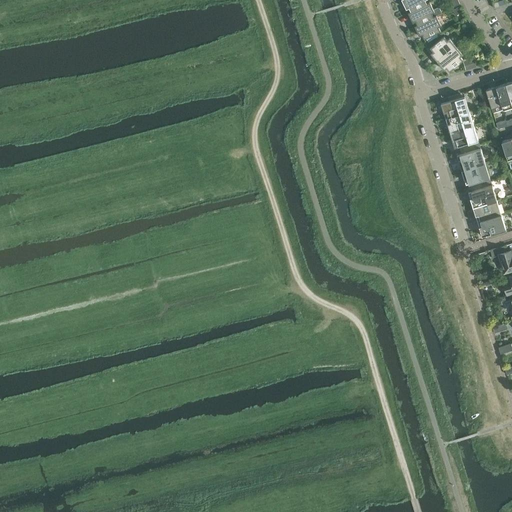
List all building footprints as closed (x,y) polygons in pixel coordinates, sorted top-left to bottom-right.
[(402,0),(405,6),(408,5),(411,11),(427,3),(425,0),(402,0)] [(438,7),(434,9),(430,1),(427,3),(411,11),(408,12),(412,19),(414,18),(417,24),(436,15),(437,15),(442,12),(440,8),(438,7)] [(441,25),(437,15),(436,15),(417,24),(415,25),(418,33),(421,32),(425,39),(426,38),(428,42),(439,36),(437,32),(441,31),(439,26),(441,25)] [(433,55),(438,61),(456,46),(450,38),(447,39),(444,36),(430,47),(435,53),(433,55)] [(456,46),(438,61),(442,67),(445,65),(450,71),(464,60),(461,56),(463,54),(456,46)] [(464,63),(466,69),(476,66),(474,60),(464,63)] [(496,86),(502,105),(503,109),(511,106),(511,103),(511,102),(506,83),(496,86)] [(492,108),(502,105),(496,86),(486,89),(492,108)] [(446,110),(448,117),(470,111),(465,96),(441,103),(443,111),(446,110)] [(448,126),(450,132),(474,125),(470,111),(448,117),(451,125),(448,126)] [(497,122),(499,128),(508,125),(506,119),(497,122)] [(462,145),(463,149),(475,145),(473,141),(479,140),(474,125),(450,132),(455,147),(462,145)] [(511,158),(511,137),(502,141),(508,160),(511,158)] [(457,155),(462,170),(485,162),(481,147),(476,149),(475,145),(463,149),(464,152),(457,155)] [(485,162),(462,170),(464,176),(466,176),(469,184),(490,177),(485,162)] [(471,200),(473,207),(497,199),(492,185),(471,191),(474,199),(471,200)] [(478,213),(480,220),(501,213),(497,199),(473,207),(475,214),(478,213)] [(501,213),(480,220),(477,221),(482,236),(485,235),(486,239),(507,232),(501,213)] [(506,251),(504,245),(490,250),(493,257),(499,255),(505,272),(511,270),(511,252),(511,250),(506,251)] [(511,275),(510,276),(511,279),(503,282),(507,295),(511,293),(511,275)] [(508,328),(506,323),(492,327),(494,333),(508,328)] [(499,347),(501,354),(511,350),(511,346),(511,344),(499,347)]
